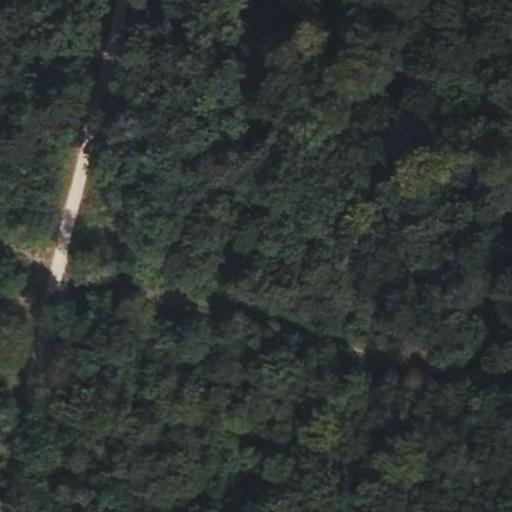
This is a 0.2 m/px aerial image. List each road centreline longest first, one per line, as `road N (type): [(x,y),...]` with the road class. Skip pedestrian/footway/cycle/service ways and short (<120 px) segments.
road 1 (unknown): [(122,0),(0,511)]
road 2 (unknown): [(55,274),(511,389)]
